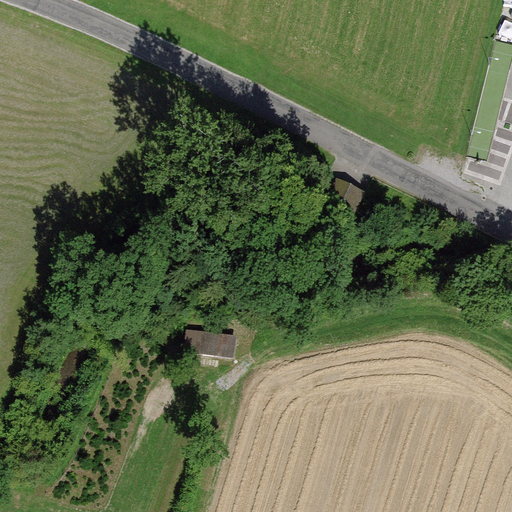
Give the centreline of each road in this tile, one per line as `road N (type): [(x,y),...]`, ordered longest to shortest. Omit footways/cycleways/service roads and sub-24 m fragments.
road 1 (residential): [(41,0),(511,234)]
road 2 (track): [(229,385),(262,353),(299,337),(409,312),(455,311),(511,336)]
